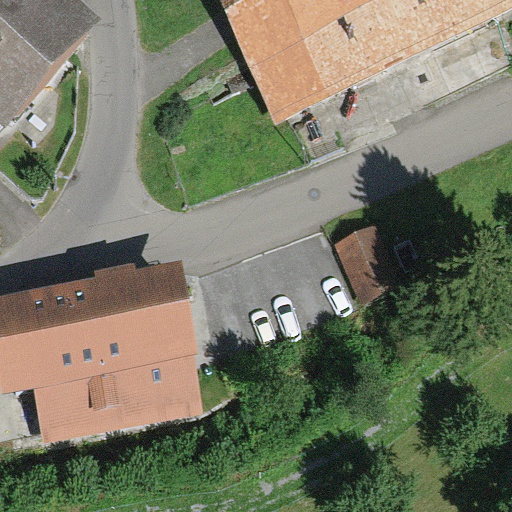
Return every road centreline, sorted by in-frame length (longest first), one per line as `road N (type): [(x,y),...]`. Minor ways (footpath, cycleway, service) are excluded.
road 1 (unclassified): [(100,241),(174,242),(210,233),(511,107)]
road 2 (unclassified): [(100,241),(116,51),(107,0)]
